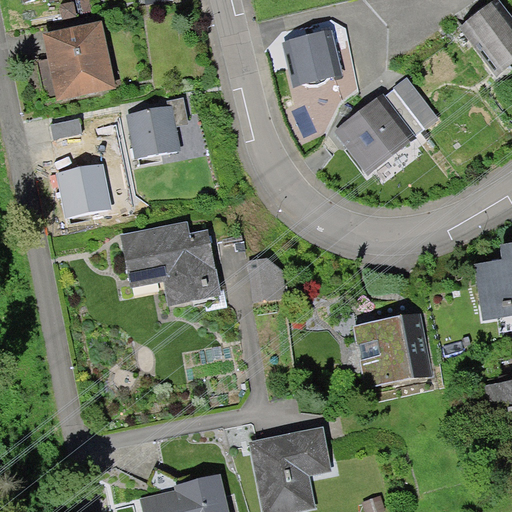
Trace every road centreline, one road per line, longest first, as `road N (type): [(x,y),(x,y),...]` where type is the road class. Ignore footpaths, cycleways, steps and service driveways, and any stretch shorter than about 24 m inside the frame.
road 1 (residential): [(511,191),(467,218),(374,236),(301,212),(260,142),(223,0)]
road 2 (residential): [(0,77),(87,511)]
